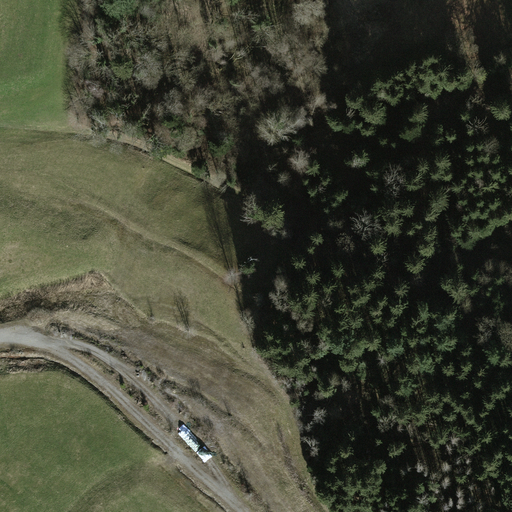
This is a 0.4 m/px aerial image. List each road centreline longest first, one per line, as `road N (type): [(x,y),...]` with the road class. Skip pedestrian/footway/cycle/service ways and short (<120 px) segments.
road 1 (track): [(292,211),(123,137),(0,124)]
road 2 (track): [(0,337),(42,346),(85,369),(246,511)]
road 3 (track): [(212,0),(198,80),(251,166),(296,201),(292,211)]
road 4 (track): [(482,326),(292,211)]
